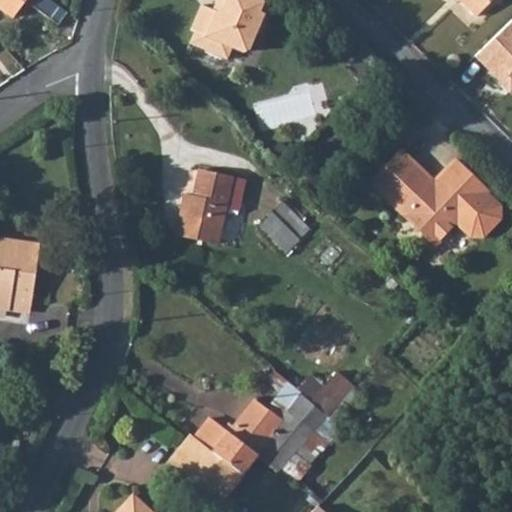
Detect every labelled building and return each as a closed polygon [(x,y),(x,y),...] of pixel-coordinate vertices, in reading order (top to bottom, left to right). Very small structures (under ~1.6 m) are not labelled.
[(0,0),(0,9),(9,16),(12,13),(21,0),(24,0),(50,17),(59,4),(51,0),(0,0)] [(213,0),(213,3),(221,6),(229,10),(225,20),(218,22),(214,20),(203,15),(192,40),(196,42),(191,53),(228,70),(233,58),(244,63),(250,60),(259,42),(263,44),(269,31),(266,25),(272,11),(257,4),(258,0),(213,0)] [(449,0),(453,4),(450,7),(466,24),(491,0),(449,0)] [(229,10),(221,6),(214,20),(218,22),(225,20),(229,10)] [(511,15),(470,56),(505,91),(511,83),(511,15)] [(446,223),(458,234),(470,233),(490,208),(491,199),(479,188),(481,185),(450,156),(429,179),(394,146),(365,179),(429,240),(446,223)] [(180,190),(175,236),(217,240),(220,208),(236,209),(240,173),(195,168),(192,191),(180,190)] [(312,231),(283,207),(259,234),(287,259),(312,231)] [(0,301),(4,302),(5,293),(25,295),(32,235),(0,231),(0,301)] [(327,415),(332,419),(318,434),(318,436),(296,456),(312,468),(310,470),(312,471),(347,430),(339,425),(367,394),(357,384),(327,415)] [(318,434),(332,419),(327,415),(298,392),(284,410),(313,431),(318,434)] [(260,455),(275,467),(279,467),(293,453),(313,431),(284,410),(279,419),(252,400),(231,427),(214,416),(196,437),(244,472),(260,455)] [(223,497),(244,472),(196,437),(190,433),(170,459),(223,497)] [(312,471),(310,470),(312,468),(296,456),(293,453),(279,467),(301,485),(312,471)] [(317,474),(312,471),(301,485),(306,488),(317,474)] [(156,511),(129,490),(111,511),(156,511)]
